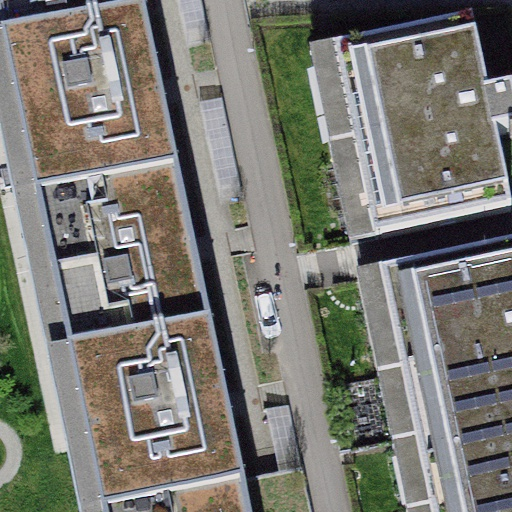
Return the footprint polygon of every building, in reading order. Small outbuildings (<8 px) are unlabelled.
[(140,0),(0,0),(0,37),(1,41),(143,11),(140,0)] [(143,11),(1,41),(34,200),(177,171),(143,11)] [(319,64),(362,263),(511,230),(511,166),(482,29),(319,64)] [(177,171),(34,200),(67,357),(209,327),(177,171)] [(511,256),(367,289),(405,458),(511,434),(511,256)] [(209,327),(67,357),(99,511),(109,511),(243,484),(209,327)] [(511,511),(511,434),(405,458),(416,511),(511,511)] [(248,511),(243,484),(109,511),(248,511)]
